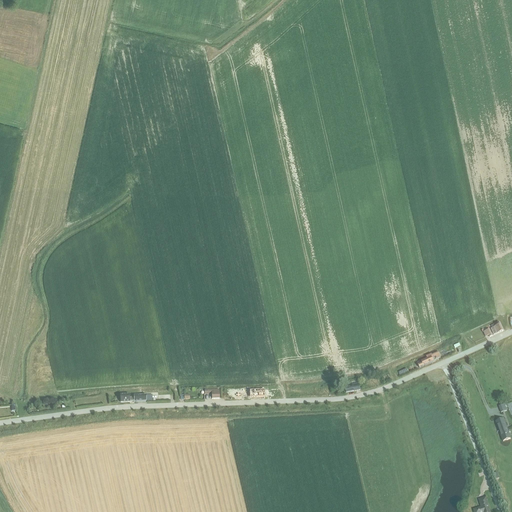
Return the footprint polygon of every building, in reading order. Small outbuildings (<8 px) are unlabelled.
[(492,329),(491,329),(494,335),(497,334),(503,332),(499,323),(491,326),(492,329)] [(427,359),(417,363),(420,369),(434,362),(432,359),(435,358),(436,359),(441,357),(439,353),(432,356),(432,354),(426,357),(427,359)] [(345,390),(346,394),(360,391),(359,383),(352,385),(352,388),(350,388),(350,387),(345,388),(345,390)] [(219,390),(205,390),(205,395),(212,395),(212,400),(220,399),(219,390)] [(129,395),(120,395),(121,403),(130,403),(130,402),(134,402),(134,403),(146,402),(146,395),(134,395),(134,398),(130,398),(129,395)] [(504,419),(496,422),(503,442),(511,439),(504,419)] [(481,508),(474,510),(474,511),(490,511),(486,498),(479,500),(481,508)]
